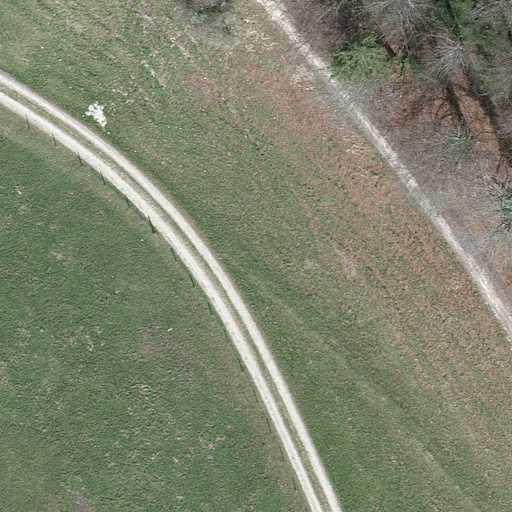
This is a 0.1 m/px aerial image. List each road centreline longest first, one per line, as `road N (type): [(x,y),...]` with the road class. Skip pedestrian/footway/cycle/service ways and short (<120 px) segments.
road 1 (track): [(340,511),(312,431),(227,260),(136,145),(0,57)]
road 2 (track): [(290,0),(334,44),(511,317)]
